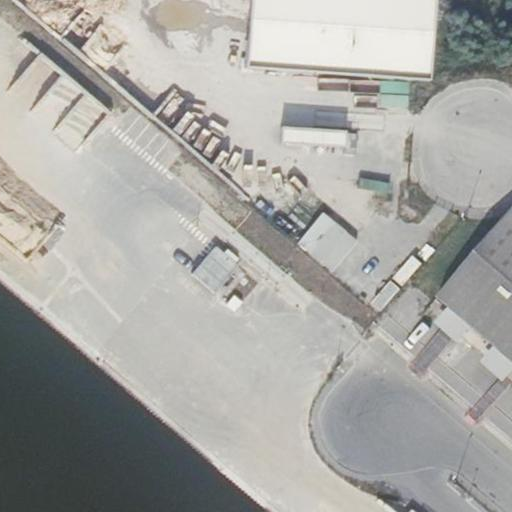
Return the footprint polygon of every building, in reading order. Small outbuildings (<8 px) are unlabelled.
[(251,0),(246,69),(429,83),(434,0),(251,0)] [(511,206),(510,205),(508,206),(510,208),(435,296),(434,297),(511,363),(511,206)] [(510,208),(508,206),(432,295),(434,297),(435,296),(510,208)] [(189,271),(210,292),(235,267),(214,246),(189,271)] [(411,257),(393,278),(402,286),(420,264),(411,257)] [(380,312),(398,290),(389,282),(370,304),(380,312)]
